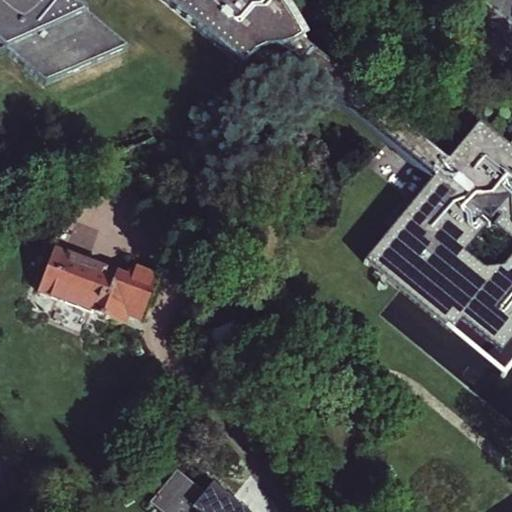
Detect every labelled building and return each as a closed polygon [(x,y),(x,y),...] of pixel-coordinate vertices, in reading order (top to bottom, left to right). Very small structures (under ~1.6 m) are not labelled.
[(272,63),(278,63),(283,63),(288,65),(292,68),(296,72),(300,76),(327,65),(310,50),(311,48),(310,46),(303,32),(295,18),(286,4),(283,0),(0,0),(0,48),(47,87),(128,53),(65,0),(154,0),(246,77),(249,73),(253,70),(258,67),(263,65),(268,64),(272,63)] [(511,198),(464,160),(353,298),(383,323),(435,367),(447,352),(486,385),(511,353),(511,198)] [(126,275),(54,249),(38,292),(123,324),(126,315),(143,321),(162,270),(133,259),(126,275)] [(218,370),(249,357),(233,320),(202,333),(215,359),(218,370)] [(220,511),(199,493),(172,470),(144,504),(153,511),(220,511)] [(239,511),(206,484),(199,493),(220,511),(239,511)]
